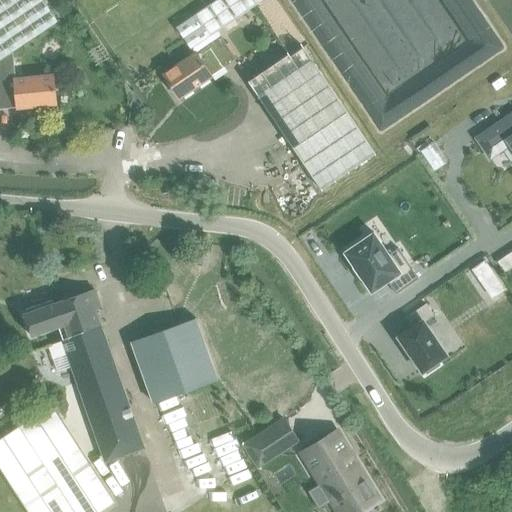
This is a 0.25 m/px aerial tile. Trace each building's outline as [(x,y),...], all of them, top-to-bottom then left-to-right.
[(42,0),(0,0),(0,61),(12,53),(58,23),(42,0)] [(217,0),(176,27),(194,54),(220,37),(221,36),(218,33),(217,32),(263,0),(217,0)] [(236,60),(220,38),(198,53),(197,53),(194,55),(164,75),(180,98),(236,60)] [(289,54),(247,82),(258,97),(321,192),(376,155),(370,146),(314,59),(305,46),(290,57),(289,54)] [(0,110),(18,109),(56,106),(53,77),(14,82),(12,53),(0,61),(0,110)] [(511,117),(479,139),(491,155),(510,142),(511,144),(511,117)] [(433,142),(420,152),(434,171),(447,162),(433,142)] [(388,255),(373,233),(344,252),(371,293),(387,282),(396,294),(418,279),(398,248),(388,255)] [(196,250),(194,265),(208,267),(210,251),(196,250)] [(511,262),(507,255),(497,262),(504,273),(511,267),(511,262)] [(485,261),(471,270),(478,280),(492,271),(485,261)] [(95,293),(58,305),(65,326),(58,328),(59,330),(57,330),(61,342),(48,346),(57,372),(71,367),(106,462),(144,449),(133,417),(96,311),(102,309),(95,293)] [(32,339),(57,330),(59,330),(58,328),(65,326),(58,305),(54,306),(53,302),(27,311),(28,315),(24,316),(32,339)] [(413,328),(398,338),(407,351),(406,351),(413,360),(422,373),(425,371),(427,374),(440,365),(437,362),(447,356),(423,322),(433,315),(426,304),(406,318),(413,328)] [(154,404),(216,381),(195,321),(132,343),(154,404)] [(101,511),(115,504),(79,449),(52,406),(0,439),(0,470),(27,511),(101,511)] [(284,419),(243,445),(257,467),(298,441),(284,419)] [(338,435),(304,456),(321,483),(327,480),(337,496),(331,500),(338,511),(346,511),(352,508),(353,510),(376,496),(338,435)]
